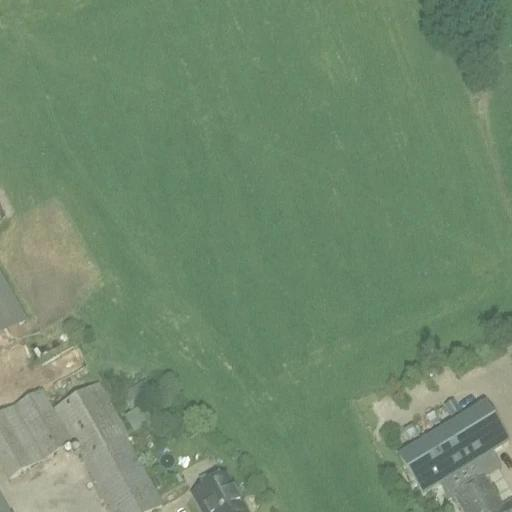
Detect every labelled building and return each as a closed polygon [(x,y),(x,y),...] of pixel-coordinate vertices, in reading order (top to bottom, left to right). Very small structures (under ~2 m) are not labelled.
[(0,341),(27,325),(0,277),(0,341)] [(131,413),(155,399),(145,381),(120,395),(131,413)] [(147,511),(160,505),(122,441),(129,437),(99,384),(53,410),(42,392),(0,415),(0,466),(9,482),(73,445),(82,460),(113,511),(147,511)] [(450,418),(460,412),(454,401),(444,407),(450,418)] [(486,407),(466,420),(489,457),(509,445),(486,407)] [(136,435),(154,424),(145,408),(126,418),(136,435)] [(432,429),(439,425),(433,415),(426,419),(432,429)] [(466,420),(445,432),(468,470),(489,457),(466,420)] [(417,438),(411,428),(404,433),(410,443),(417,438)] [(445,432),(425,445),(448,482),(468,470),(445,432)] [(425,445),(401,459),(423,497),(438,488),(448,482),(425,445)] [(243,511),(224,478),(192,496),(201,511),(243,511)] [(454,498),(463,511),(511,511),(511,501),(502,508),(484,479),(454,498)]
